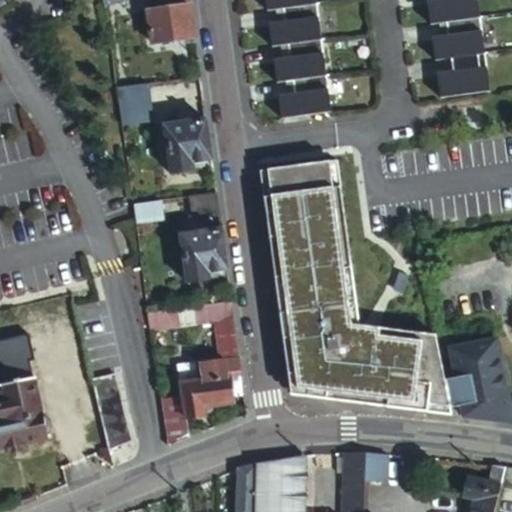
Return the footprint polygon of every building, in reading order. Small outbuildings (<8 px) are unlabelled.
[(194,35),(189,0),(168,0),(169,6),(149,10),(154,42),(194,35)] [(329,114),(312,0),(262,0),(264,14),(280,12),(282,25),(266,28),(269,50),(285,47),(287,61),(271,63),(274,85),(290,83),(292,96),(276,98),(279,121),(329,114)] [(487,93),(474,0),(439,0),(440,2),(424,4),(427,26),(443,24),(445,38),(429,39),(432,62),(448,60),(450,73),(434,76),(437,99),(457,97),(487,93)] [(149,83),(116,89),(122,126),(155,120),(149,83)] [(212,161),(207,121),(165,128),(172,175),(195,171),(194,165),(212,161)] [(445,382),(437,336),(420,334),(419,341),(395,339),(396,331),(358,326),(352,286),(344,287),(341,262),(349,261),(346,243),(339,244),(336,220),(343,219),(339,188),(332,189),(328,163),(266,172),(270,197),(262,198),(266,229),(274,228),(277,252),(269,254),(272,273),(280,272),(283,296),(276,297),(278,316),(286,315),(289,340),(281,341),(287,376),(294,375),(297,397),(326,401),(327,393),(351,396),(350,404),(385,409),(386,401),(410,404),(409,412),(425,414),(426,407),(450,409),(445,382)] [(220,216),(217,194),(189,198),(193,220),(220,216)] [(158,205),(136,208),(139,225),(162,223),(158,205)] [(228,272),(222,230),(178,236),(185,281),(190,284),(208,281),(207,275),(228,272)] [(216,323),(235,320),(233,303),(203,307),(205,325),(216,323)] [(205,325),(203,307),(179,311),(182,328),(205,325)] [(182,328),(179,311),(162,314),(163,321),(152,323),(153,333),(182,328)] [(162,314),(150,315),(152,323),(163,321),(162,314)] [(241,361),(235,320),(216,323),(223,362),(241,361)] [(460,409),(462,419),(511,424),(511,417),(504,376),(509,375),(504,356),(500,356),(497,342),(449,350),(455,381),(445,382),(450,409),(460,409)] [(243,378),(241,361),(223,362),(181,369),(185,399),(188,422),(210,419),(210,409),(236,406),(236,403),(232,380),(243,378)] [(110,440),(128,437),(117,371),(99,374),(110,440)] [(44,417),(34,375),(4,382),(5,391),(0,392),(0,450),(50,439),(48,435),(53,430),(50,419),(44,417)] [(236,403),(247,401),(243,378),(232,380),(236,403)] [(185,399),(164,401),(170,447),(190,440),(188,422),(185,399)] [(364,511),(366,483),(389,484),(390,457),(367,455),(350,456),(346,511),(308,511),(306,459),(256,467),(254,511),(364,511)] [(254,511),(256,467),(237,473),(237,511),(254,511)] [(494,511),(505,469),(493,468),(489,483),(467,479),(464,498),(475,502),(473,511),(494,511)]
